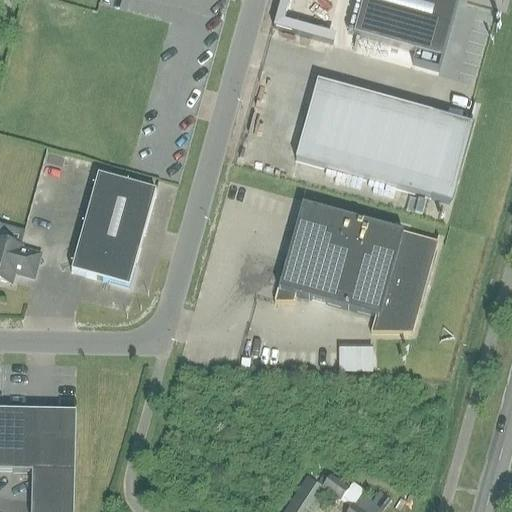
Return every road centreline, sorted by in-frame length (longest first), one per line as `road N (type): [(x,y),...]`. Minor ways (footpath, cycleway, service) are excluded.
road 1 (unclassified): [(255,0),(160,344)]
road 2 (unclassified): [(158,511),(142,479),(136,436),(160,344)]
road 3 (unclassified): [(160,344),(0,342)]
